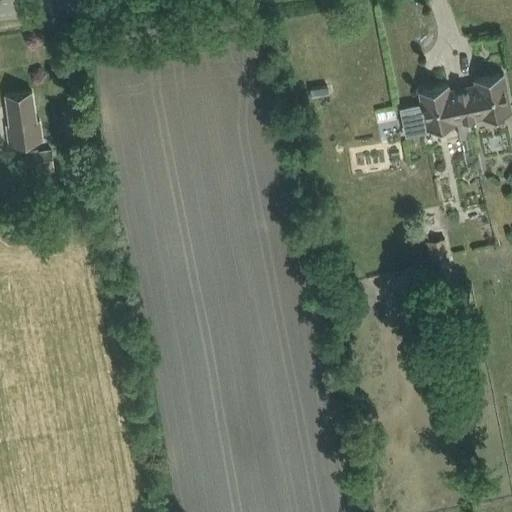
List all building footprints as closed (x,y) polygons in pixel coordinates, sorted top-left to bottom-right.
[(462,91),(468,120),(481,118),(511,112),(503,73),(473,79),(475,88),(462,91)] [(468,120),(462,91),(449,94),(447,84),(418,90),(421,104),(405,107),(410,131),(426,128),(426,129),(455,123),(468,120)] [(35,121),(31,91),(4,94),(9,125),(5,125),(8,144),(41,139),(38,121),(35,121)] [(64,114),(67,136),(85,133),(81,111),(64,114)] [(51,146),(29,150),(36,194),(58,190),(51,146)] [(93,152),(71,155),(73,165),(94,162),(93,152)] [(448,256),(430,260),(435,286),(454,282),(448,256)]
